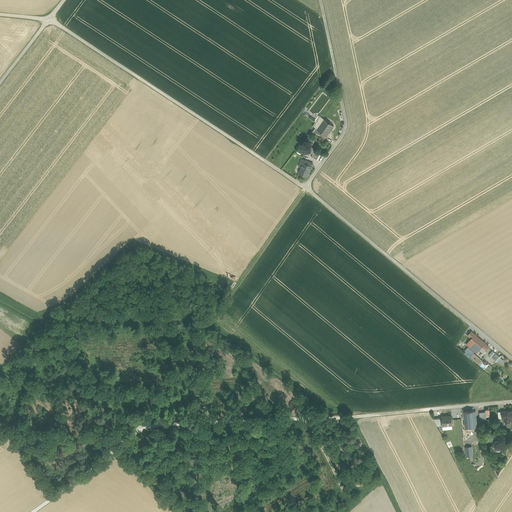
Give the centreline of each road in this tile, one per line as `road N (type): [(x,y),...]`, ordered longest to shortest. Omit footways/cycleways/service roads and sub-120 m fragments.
road 1 (unclassified): [(511,402),(147,425),(31,511)]
road 2 (unclassified): [(48,19),(303,188)]
road 3 (track): [(131,436),(303,188)]
road 4 (unclassified): [(303,188),(511,359)]
road 5 (unclassified): [(320,0),(348,124),(303,188)]
